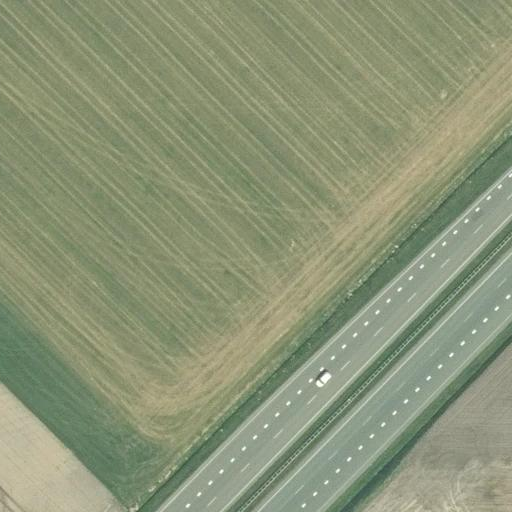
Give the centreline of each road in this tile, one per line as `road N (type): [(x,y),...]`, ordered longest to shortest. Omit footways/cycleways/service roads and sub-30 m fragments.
road 1 (trunk): [(511,192),(197,511)]
road 2 (trunk): [(275,511),(511,269)]
